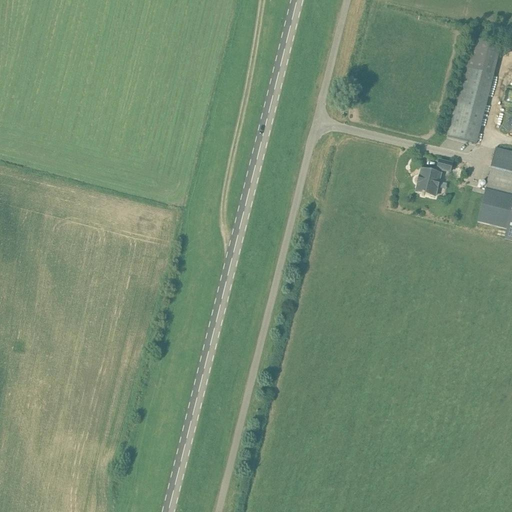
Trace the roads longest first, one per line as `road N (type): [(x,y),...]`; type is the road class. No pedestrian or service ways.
road 1 (unclassified): [(217,511),(346,0)]
road 2 (secondary): [(167,511),(295,0)]
road 3 (track): [(260,0),(223,205),(231,255)]
